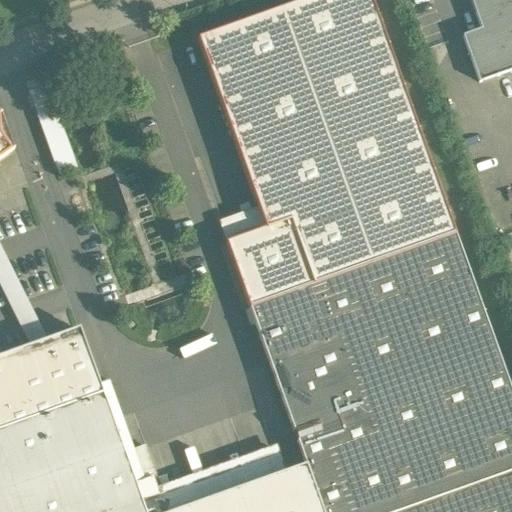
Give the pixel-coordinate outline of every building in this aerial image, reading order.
[(225,244),(249,310),(454,236),(369,0),(311,0),(199,40),(267,229),(225,244)] [(511,0),(474,0),(468,2),(478,32),(462,38),(478,83),(511,70),(511,0)] [(43,79),(32,84),(42,110),(54,106),(43,79)] [(0,160),(13,152),(0,115),(0,160)] [(40,124),(56,170),(74,164),(58,118),(40,124)] [(511,403),(454,236),(249,310),(305,467),(320,511),(402,511),(511,473),(511,403)] [(46,342),(0,248),(0,290),(29,348),(46,342)] [(29,348),(0,358),(0,432),(101,396),(78,331),(46,342),(29,348)] [(142,511),(101,396),(0,432),(0,511),(142,511)] [(320,511),(305,467),(178,511),(320,511)] [(511,511),(511,473),(402,511),(511,511)]
